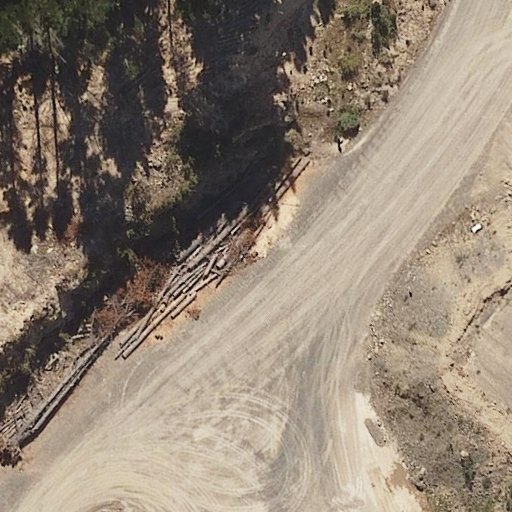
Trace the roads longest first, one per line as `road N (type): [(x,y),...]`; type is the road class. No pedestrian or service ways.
road 1 (track): [(47,511),(147,414),(350,251),(406,179),(506,0)]
road 2 (track): [(350,251),(323,383),(343,511)]
road 3 (track): [(57,495),(129,472),(179,496),(184,511)]
road 4 (track): [(0,252),(41,199),(88,161)]
